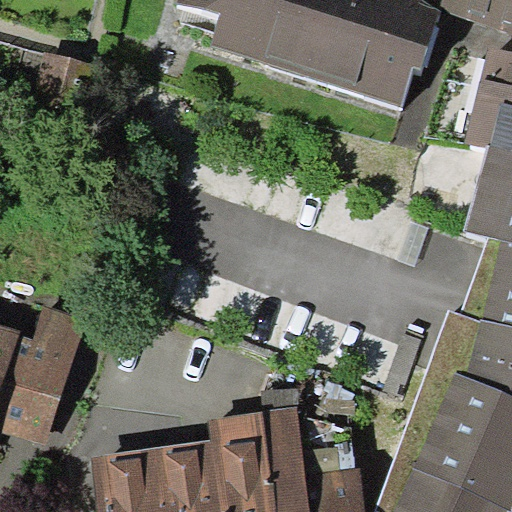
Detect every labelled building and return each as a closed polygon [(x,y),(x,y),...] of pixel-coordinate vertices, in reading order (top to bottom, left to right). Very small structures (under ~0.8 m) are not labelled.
[(177,0),(177,3),(220,14),(210,44),(401,107),(413,66),(421,69),(439,8),(424,0),(177,0)] [(511,0),(441,0),(439,8),(511,33),(511,0)] [(511,52),(488,47),(465,142),(487,147),(488,145),(511,150),(511,52)] [(92,64),(45,52),(35,93),(82,105),(92,64)] [(511,150),(488,145),(487,147),(465,230),(488,237),(511,242),(511,150)] [(511,325),(511,242),(488,237),(460,313),(511,325)] [(0,430),(45,445),(87,318),(44,304),(33,338),(20,334),(21,331),(0,324),(0,430)] [(511,325),(460,313),(448,310),(394,460),(511,510),(511,509),(511,325)] [(263,410),(297,406),(297,388),(262,390),(263,410)] [(297,406),(263,410),(275,511),(363,511),(358,467),(355,468),(305,474),(303,450),(297,406)] [(212,442),(91,457),(98,511),(275,511),(263,410),(208,417),(212,442)] [(336,446),(303,450),(305,474),(355,468),(352,441),(335,443),(336,446)] [(510,511),(511,510),(394,460),(376,509),(382,511),(510,511)]
